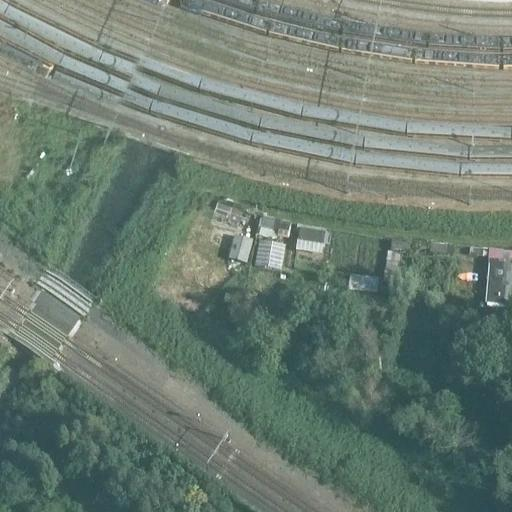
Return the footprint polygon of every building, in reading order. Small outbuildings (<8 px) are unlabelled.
[(201,199),(208,202),(212,193),(204,190),(201,199)] [(215,207),(212,216),(227,221),(230,213),(215,207)] [(231,212),(228,222),(239,226),(242,216),(231,212)] [(259,228),(258,231),(260,232),(258,238),(276,242),(277,240),(288,242),(292,226),(273,220),(263,218),(260,228),(259,228)] [(299,231),(296,253),(322,257),(326,235),(299,231)] [(234,238),(228,261),(247,266),(253,243),(234,238)] [(287,246),(259,241),(255,267),(282,272),(287,246)] [(431,245),(430,256),(446,257),(453,258),(454,248),(447,247),(431,245)] [(488,259),(486,310),(511,312),(511,253),(489,251),(488,259)] [(387,254),(382,284),(395,286),(400,256),(387,254)] [(349,279),(348,293),(377,296),(379,282),(349,279)] [(100,488),(93,501),(102,505),(109,492),(100,488)] [(92,502),(86,511),(100,511),(102,508),(92,502)]
